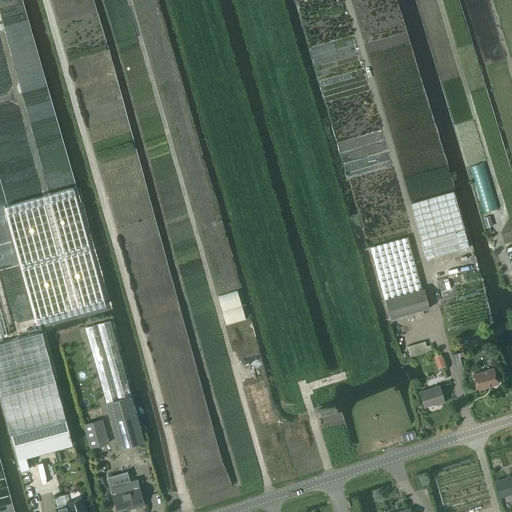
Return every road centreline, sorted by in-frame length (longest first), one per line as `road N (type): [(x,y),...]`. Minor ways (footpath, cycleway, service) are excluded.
road 1 (track): [(287,496),(265,432),(249,438),(125,0)]
road 2 (unclassified): [(236,511),(511,421)]
road 3 (track): [(511,274),(499,265),(501,206),(439,0)]
